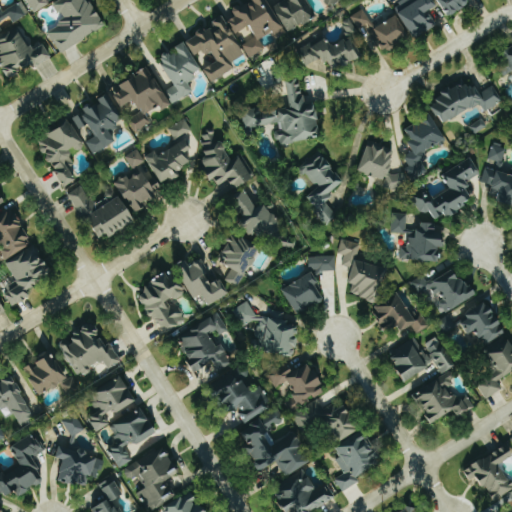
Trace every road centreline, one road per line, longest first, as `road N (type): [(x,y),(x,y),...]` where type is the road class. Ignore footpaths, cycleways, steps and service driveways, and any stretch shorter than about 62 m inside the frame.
road 1 (residential): [(0,133),(242,511)]
road 2 (residential): [(186,219),(0,340)]
road 3 (residential): [(181,0),(0,117)]
road 4 (residential): [(338,339),(451,511)]
road 5 (residential): [(349,511),(511,407)]
road 6 (residential): [(385,91),(511,14)]
